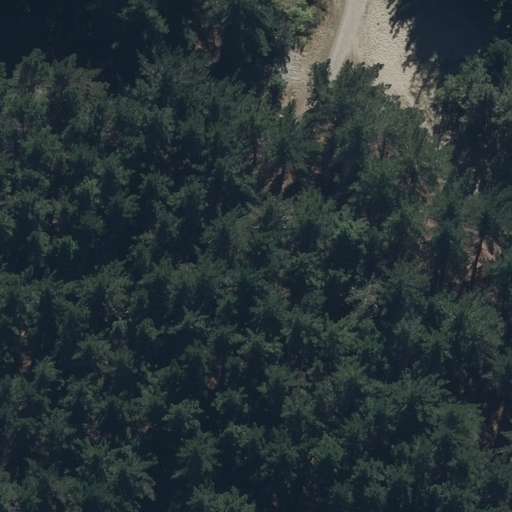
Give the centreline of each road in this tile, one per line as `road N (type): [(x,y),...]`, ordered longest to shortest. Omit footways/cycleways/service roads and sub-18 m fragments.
road 1 (track): [(359,0),(299,111),(189,264),(124,290),(0,291)]
road 2 (track): [(359,0),(511,270)]
